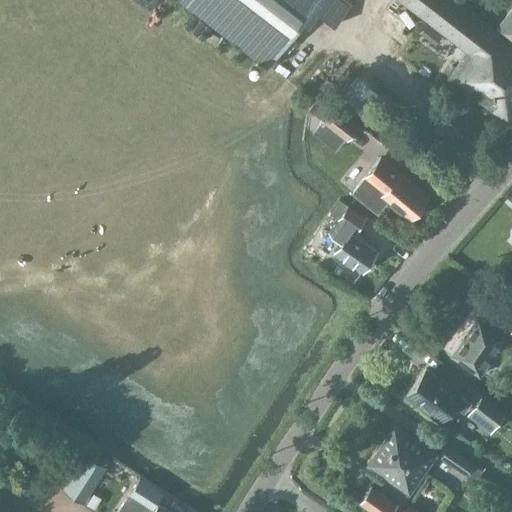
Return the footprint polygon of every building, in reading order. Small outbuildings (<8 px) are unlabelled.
[(346,0),(181,0),(268,66),(303,20),(309,25),(318,13),(334,26),(351,4),(346,0)] [(511,45),(454,0),(399,0),(467,51),(448,77),(508,121),(511,116),(511,45)] [(511,8),(496,27),(511,40),(511,8)] [(347,100),(361,110),(378,90),(357,72),(341,90),(349,97),(347,100)] [(348,139),(358,125),(318,96),(308,110),(348,139)] [(427,195),(380,157),(352,192),(377,212),(387,200),(409,218),(427,195)] [(335,252),(362,271),(376,250),(361,240),(364,236),(355,231),(364,218),(347,206),(329,231),(343,242),(335,252)] [(479,376),(506,337),(478,318),(451,355),(479,376)] [(407,393),(441,419),(452,404),(463,413),(471,403),(460,395),(461,393),(449,384),(447,385),(425,369),(407,393)] [(489,434),(494,429),(504,416),(483,399),(479,396),(465,416),(489,434)] [(394,425),(381,445),(422,473),(436,454),(394,425)] [(422,473),(381,445),(367,465),(408,493),(422,473)] [(475,481),(483,470),(474,465),(475,464),(448,445),(440,457),(467,475),(475,481)] [(86,453),(81,460),(68,452),(55,473),(68,481),(64,487),(85,500),(106,466),(86,453)] [(170,511),(158,504),(155,509),(152,508),(162,492),(139,477),(117,511),(170,511)] [(391,511),(397,503),(370,485),(359,502),(373,511),(391,511)] [(421,511),(408,503),(401,511),(421,511)]
